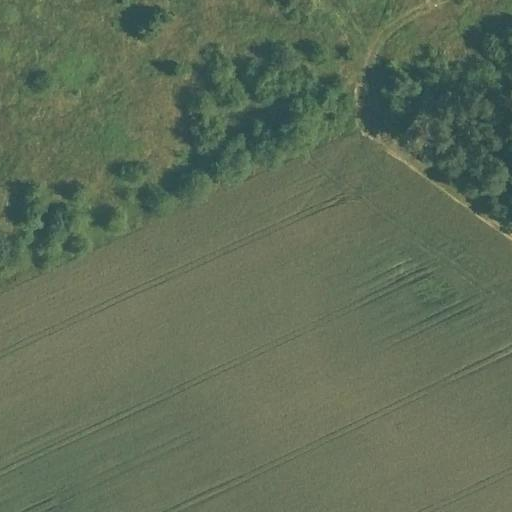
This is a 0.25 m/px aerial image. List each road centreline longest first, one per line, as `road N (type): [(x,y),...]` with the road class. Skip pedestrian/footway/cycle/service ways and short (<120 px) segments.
road 1 (track): [(511,247),(368,139)]
road 2 (track): [(415,0),(368,139)]
